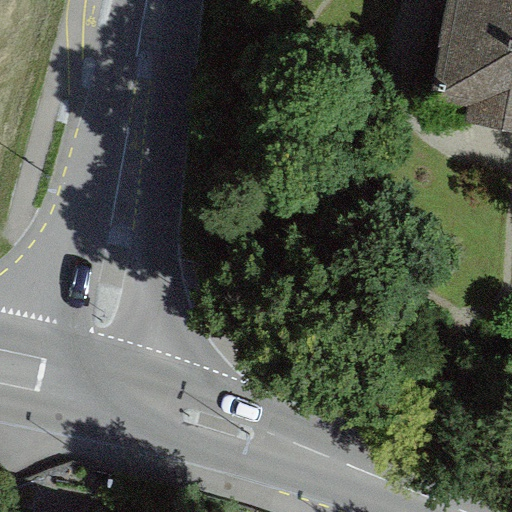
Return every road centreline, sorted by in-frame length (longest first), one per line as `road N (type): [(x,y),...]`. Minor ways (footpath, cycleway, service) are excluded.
road 1 (tertiary): [(155,0),(116,266),(89,388)]
road 2 (primary): [(313,451),(89,388)]
road 3 (primary): [(462,511),(313,451)]
